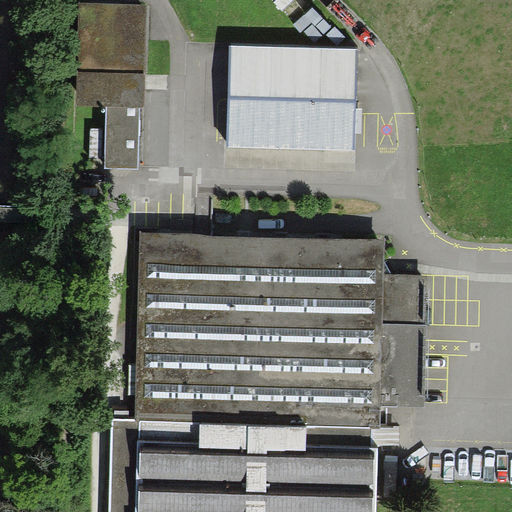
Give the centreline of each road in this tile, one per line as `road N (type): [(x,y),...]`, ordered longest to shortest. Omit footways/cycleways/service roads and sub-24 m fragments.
road 1 (residential): [(393,197),(214,185),(145,224),(109,230)]
road 2 (track): [(94,511),(109,230)]
road 3 (unknown): [(481,263),(490,501)]
road 4 (residential): [(393,197),(398,113),(370,44),(328,0)]
road 5 (residential): [(511,265),(427,250),(393,197)]
